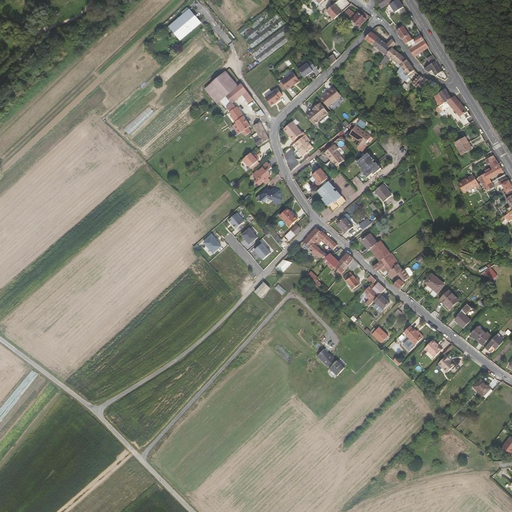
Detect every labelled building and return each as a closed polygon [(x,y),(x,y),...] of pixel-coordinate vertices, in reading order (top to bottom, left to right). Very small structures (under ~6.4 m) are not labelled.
[(391,0),(378,0),(378,1),(383,8),(393,2),(391,0)] [(405,7),(400,0),(397,0),(391,4),(396,12),(405,7)] [(288,22),(274,4),(238,31),(252,49),(288,22)] [(326,12),(334,20),(341,14),(334,5),(326,12)] [(356,14),(350,8),(347,12),(353,18),(356,14)] [(170,27),(181,40),(201,23),(190,10),(170,27)] [(353,20),(360,27),(367,20),(359,13),(353,20)] [(287,24),(251,52),(260,63),(296,36),(287,24)] [(404,27),(396,31),(397,33),(404,42),(408,48),(409,50),(416,45),(424,40),(421,35),(413,40),(404,27)] [(387,44),(371,32),(369,35),(367,37),(365,39),(387,56),(388,53),(393,48),(396,44),(392,39),(387,44)] [(420,53),(428,47),(424,40),(416,45),(409,50),(415,57),(420,53)] [(397,64),(401,66),(402,65),(407,60),(406,59),(393,48),(388,53),(387,56),(391,59),(397,63),(397,64)] [(334,55),(327,60),(331,65),(331,66),(332,66),(332,65),(334,64),(334,63),(337,60),(334,55)] [(382,70),(391,59),(387,56),(382,61),(378,67),(382,70)] [(437,62),(433,56),(428,59),(432,64),(424,69),(430,73),(433,72),(436,77),(442,72),(439,67),(436,62),(437,62)] [(404,70),(407,74),(408,76),(415,71),(407,60),(402,65),(401,66),(404,70)] [(311,62),(299,70),(304,78),(314,71),(312,70),(315,68),(311,62)] [(239,86),(226,71),(212,84),(224,98),(239,86)] [(300,82),(293,73),(281,82),(282,83),(287,89),(288,90),(293,86),(295,85),(295,86),(300,82)] [(412,84),(415,89),(416,88),(424,79),(420,76),(413,83),(412,84)] [(422,91),(430,81),(425,78),(424,79),(416,88),(418,89),(417,90),(419,92),(420,92),(421,91),(422,91)] [(205,89),(217,104),(221,100),(224,98),(212,84),(205,89)] [(221,100),(226,106),(227,107),(233,103),(238,98),(242,95),(249,104),(254,100),(242,84),(239,86),(224,98),(221,100)] [(327,94),(322,98),(328,107),(342,96),(335,88),(330,91),(330,90),(326,93),(327,94)] [(283,96),(278,89),(265,98),(272,107),(281,100),(280,98),(283,96)] [(452,98),(446,89),(439,93),(439,94),(445,103),(447,102),(452,98)] [(434,97),(437,102),(440,106),(445,103),(439,94),(434,97)] [(245,106),(249,104),(242,95),(238,98),(245,106)] [(447,102),(451,106),(460,117),(468,112),(467,110),(463,106),(455,96),(452,98),(447,102)] [(314,110),(307,115),(315,124),(330,112),(321,102),(313,109),(314,110)] [(443,111),(451,106),(447,102),(445,103),(440,106),(443,111)] [(236,108),(233,103),(227,107),(230,112),(236,108)] [(149,105),(124,128),(130,136),(155,113),(149,105)] [(236,108),(230,112),(232,116),(232,118),(234,121),(233,122),(236,126),(237,125),(242,132),(245,136),(249,134),(251,132),(249,128),(251,126),(238,107),(236,108)] [(196,113),(200,118),(208,112),(204,108),(200,112),(199,111),(196,113)] [(304,133),(294,121),(285,129),(291,136),(291,137),(294,141),(295,139),(297,142),(303,137),(305,135),(303,133),(304,133)] [(259,137),(254,140),(258,147),(268,140),(269,139),(261,122),(254,126),(254,127),(259,137)] [(371,136),(356,126),(350,135),(358,141),(355,145),(362,149),(371,136)] [(297,142),(296,143),(295,144),(300,149),(299,151),(304,157),(314,148),(309,142),(311,140),(306,135),(305,135),(303,137),(297,142)] [(466,137),(455,143),(462,155),(472,149),(466,137)] [(335,144),(325,153),(337,167),(345,160),(336,151),(339,149),(335,144)] [(251,153),(243,160),(248,166),(249,165),(251,167),(260,160),(257,157),(255,158),(251,153)] [(494,169),(500,166),(498,162),(494,156),(487,160),(490,164),(490,163),(494,169)] [(357,163),(346,172),(351,179),(350,180),(361,192),(373,182),(366,174),(365,174),(362,171),(363,169),(357,163)] [(486,174),(479,178),(484,187),(492,182),(491,179),(503,172),(500,166),(494,169),(490,171),(489,169),(485,172),(486,174)] [(258,180),(256,181),(260,185),(264,182),(266,184),(270,180),(268,178),(270,176),(263,168),(259,171),(258,170),(253,175),(258,180)] [(321,168),(313,176),(316,180),(315,184),(317,187),(318,187),(328,179),(328,177),(321,168)] [(473,175),(470,177),(469,177),(459,183),(458,184),(464,193),(475,187),(476,188),(480,186),(473,175)] [(502,184),(505,190),(507,193),(511,190),(511,185),(509,181),(508,179),(508,178),(500,182),(501,185),(502,184)] [(335,188),(330,181),(322,188),(318,191),(324,198),(323,199),(333,211),(346,201),(339,192),(338,193),(335,189),(335,188)] [(495,187),(492,182),(484,187),(487,192),(495,187)] [(383,184),(375,191),(384,202),(392,195),(383,184)] [(280,190),(274,188),(272,191),(267,189),(260,194),(265,202),(269,199),(274,201),(274,204),(276,205),(281,200),(280,190)] [(280,217),(290,227),(297,220),(294,216),(288,209),(280,217)] [(229,221),(236,229),(244,222),(237,214),(229,221)] [(339,224),(346,233),(354,226),(346,217),(338,223),(339,224)] [(367,219),(360,224),(360,225),(362,228),(370,222),(367,219)] [(345,234),(346,233),(339,224),(338,223),(337,224),(338,226),(345,234)] [(297,228),(293,232),(296,235),(301,229),(298,226),(297,227),(297,228)] [(326,242),(329,245),(334,250),(338,245),(334,242),(327,236),(326,236),(316,228),(308,236),(316,243),(318,244),(321,240),(323,242),(323,243),(324,244),(326,242)] [(242,236),(250,245),(258,238),(250,229),(242,236)] [(380,234),(383,239),(390,234),(386,229),(380,234)] [(362,241),(369,250),(370,249),(378,243),(371,234),(362,241)] [(214,254),(222,247),(212,236),(204,243),(214,254)] [(316,253),(315,254),(317,256),(318,255),(324,259),(328,254),(315,244),(316,243),(308,236),(304,241),(306,243),(311,247),(310,248),(313,251),(316,253)] [(370,249),(380,262),(390,254),(381,241),(378,243),(370,249)] [(255,250),(264,260),(271,253),(263,244),(255,250)] [(340,263),(336,268),(342,274),(348,267),(354,259),(348,254),(346,252),(344,254),(346,256),(345,258),(342,260),(341,260),(339,262),(340,262),(340,263)] [(387,270),(389,273),(396,268),(396,266),(398,264),(399,263),(392,253),(390,254),(380,262),(373,267),(374,268),(378,272),(381,269),(383,272),(386,270),(387,270)] [(335,267),(336,268),(340,263),(340,262),(339,262),(331,254),(326,258),(331,263),(335,267)] [(355,270),(360,265),(354,259),(348,267),(352,271),(354,269),(355,270)] [(282,273),(292,263),(284,260),(277,267),(277,268),(282,272),(282,273)] [(405,270),(404,269),(403,270),(398,264),(396,266),(396,268),(389,273),(387,275),(390,279),(399,273),(404,281),(410,277),(409,276),(405,270)] [(491,269),(486,274),(492,281),(497,275),(491,269)] [(308,276),(307,277),(311,280),(313,282),(316,278),(317,277),(311,272),(308,276)] [(346,281),(352,290),(360,284),(359,282),(360,281),(357,277),(356,278),(354,276),(353,276),(350,272),(343,277),(346,281)] [(432,274),(425,282),(437,293),(438,293),(445,285),(432,274)] [(322,284),(316,278),(313,282),(314,283),(318,287),(322,284)] [(399,279),(393,286),(396,287),(400,290),(405,284),(399,279)] [(271,289),(264,282),(256,290),(255,292),(262,298),(271,289)] [(379,283),(375,286),(374,287),(373,289),(374,291),(373,291),(376,294),(379,296),(386,289),(380,284),(379,283)] [(275,288),(283,294),(286,290),(278,284),(275,288)] [(328,291),(322,284),(318,287),(325,294),(328,291)] [(370,300),(376,294),(373,291),(374,291),(373,289),(374,287),(372,284),(364,292),(367,295),(366,297),(370,300)] [(449,291),(440,299),(450,309),(459,300),(449,291)] [(375,301),(383,310),(390,303),(381,294),(375,301)] [(462,312),(455,320),(464,328),(471,321),(465,315),(471,310),(466,305),(461,311),(462,312)] [(402,313),(398,310),(394,315),(398,318),(402,313)] [(412,325),(405,331),(408,334),(408,335),(417,344),(424,337),(418,330),(415,327),(414,328),(412,325)] [(478,327),(472,335),(472,336),(483,345),(491,336),(488,333),(487,334),(478,327)] [(377,330),(374,328),(370,332),(382,343),(385,340),(386,341),(389,338),(388,337),(379,328),(377,330)] [(495,348),(496,350),(504,341),(497,335),(485,348),(491,352),(495,348)] [(411,351),(415,344),(408,339),(403,345),(411,351)] [(443,349),(439,346),(437,344),(438,343),(434,339),(426,348),(436,357),(443,349)] [(317,355),(322,360),(329,353),(324,348),(317,355)] [(337,375),(344,367),(336,360),(335,361),(333,358),(334,357),(329,353),(322,360),(326,364),(327,364),(330,367),(329,367),(337,375)] [(439,364),(448,373),(455,366),(449,361),(450,359),(447,356),(439,364)] [(474,387),(486,399),(493,391),(481,380),(474,387)] [(503,448),(511,455),(511,454),(511,438),(510,437),(503,448)]
